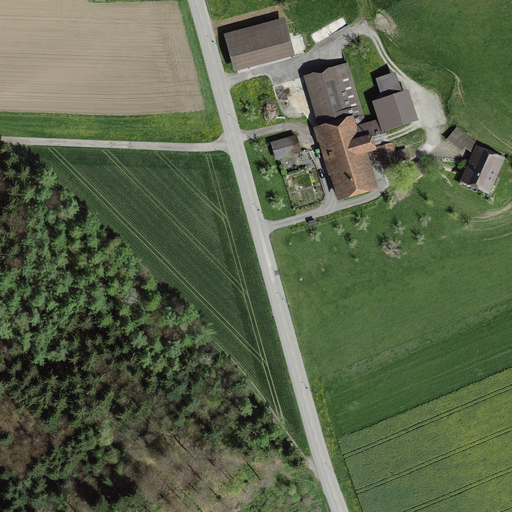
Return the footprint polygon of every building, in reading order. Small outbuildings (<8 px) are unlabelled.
[(321,33),(320,34),(317,32),(315,33),(313,35),(313,38),(315,41),(318,41),(321,38),(321,35),(322,34),(324,36),(327,36),(330,33),(329,30),(330,30),(331,31),(335,31),(338,29),(337,26),(338,25),(339,27),(343,27),(345,24),(345,20),(341,18),(339,19),(337,21),(337,24),(336,24),(333,23),(331,24),(329,26),(329,29),(328,29),(326,28),(323,29),(321,31),(321,33)] [(286,24),(224,40),(233,75),(294,59),(286,24)] [(385,135),(381,121),(366,125),(348,66),(304,79),(319,127),(339,195),(372,185),(362,152),(375,148),(372,139),(385,135)] [(406,96),(403,97),(396,76),(376,82),(383,103),(388,102),(394,122),(413,116),(406,96)] [(464,151),(472,157),(460,186),(488,198),(504,161),(476,150),(478,146),(456,130),(446,142),(462,154),(464,151)] [(298,136),(273,143),(277,158),(302,152),(298,136)] [(394,143),(380,147),(384,164),(407,159),(405,150),(396,152),(394,143)] [(416,165),(408,170),(414,180),(422,175),(416,165)]
